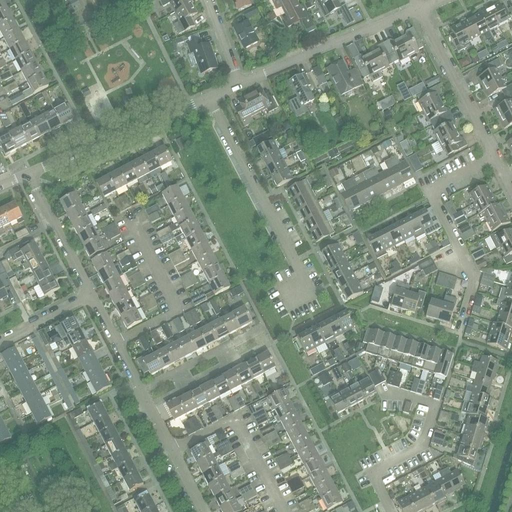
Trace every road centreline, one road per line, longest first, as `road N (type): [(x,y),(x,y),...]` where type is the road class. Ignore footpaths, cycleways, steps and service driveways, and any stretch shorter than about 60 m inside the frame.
road 1 (residential): [(204,511),(91,294)]
road 2 (residential): [(288,295),(307,286),(210,98)]
road 3 (unclassified): [(458,333),(476,275),(431,192),(494,160)]
road 4 (residential): [(27,174),(210,98)]
road 5 (residential): [(238,84),(417,8)]
road 6 (unclassified): [(390,511),(369,473),(416,450),(435,408),(391,393)]
road 7 (unclassified): [(494,160),(417,8)]
road 8 (residential): [(91,294),(27,174)]
